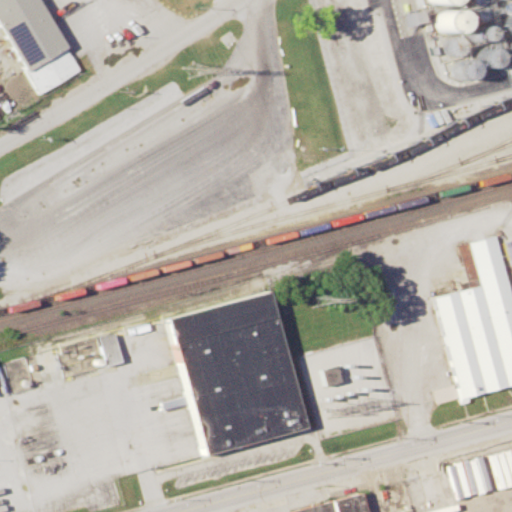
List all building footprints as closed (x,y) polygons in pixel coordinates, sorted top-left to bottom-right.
[(0,32),(0,0),(35,0),(76,68),(35,92),(0,32)] [(436,32),(455,25),(449,7),(429,14),(436,32)] [(417,20),(414,8),(393,14),(396,26),(417,20)] [(511,15),(499,15),(499,33),(511,32),(511,15)] [(428,296),(464,286),(453,244),(490,234),(511,314),(511,381),(433,403),(429,387),(451,381),(428,296)] [(161,318),(262,290),(299,424),(198,452),(161,318)] [(101,365),(117,361),(109,331),(93,336),(101,365)] [(335,380),(331,364),(315,368),(319,384),(335,380)] [(287,511),(287,510),(355,490),(361,511),(287,511)]
